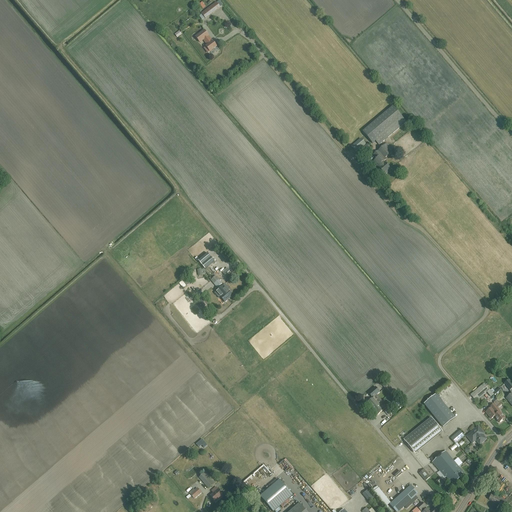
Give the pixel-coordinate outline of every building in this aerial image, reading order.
[(220,7),(216,3),(202,14),(205,18),(220,7)] [(207,51),(217,46),(206,28),(196,35),(200,42),(203,40),(206,45),(204,46),(207,51)] [(406,122),(394,106),(363,131),(373,143),(376,141),(379,145),(406,122)] [(362,137),(352,145),(355,149),(365,141),(362,137)] [(388,170),(390,168),(386,163),(384,161),(386,159),(385,158),(394,151),(387,143),(374,155),(377,158),(374,161),(380,168),(379,168),(385,175),(389,172),(388,170)] [(222,248),(219,250),(226,260),(229,258),(222,248)] [(217,272),(210,277),(209,278),(217,288),(222,283),(219,280),(221,278),(217,272)] [(184,289),(192,282),(187,276),(179,283),(184,289)] [(220,288),(228,299),(232,296),(228,291),(229,290),(225,284),(220,288)] [(228,299),(220,288),(214,292),(219,298),(220,297),(225,302),(228,299)] [(477,401),(480,398),(483,396),(487,392),(490,390),(484,383),(470,395),(476,401),(477,401)] [(388,386),(387,387),(384,388),(387,391),(389,395),(392,393),(393,392),(389,388),(388,386)] [(372,404),(376,401),(378,400),(376,397),(377,395),(380,393),(376,387),(369,393),(373,398),(367,403),(371,408),(374,406),(372,404)] [(497,389),(493,393),(497,398),(499,396),(499,395),(501,394),(497,389)] [(453,419),(455,418),(436,394),(424,404),(440,422),(443,427),(447,424),(453,419)] [(378,400),(376,401),(372,404),(374,406),(371,408),(377,416),(383,411),(378,404),(382,401),(377,395),(376,397),(378,400)] [(499,423),(505,418),(499,412),(500,411),(494,404),(490,407),(491,408),(486,412),(491,419),(494,417),(499,423)] [(403,439),(413,452),(440,430),(430,417),(403,439)] [(479,445),(486,439),(482,434),(483,433),(478,427),(467,436),(472,443),(476,440),(479,445)] [(465,436),(460,430),(451,438),(455,444),(465,436)] [(202,439),(196,444),(199,447),(202,445),(204,448),(207,445),(202,439)] [(446,451),(439,457),(459,480),(466,475),(459,467),(446,451)] [(454,484),(459,480),(439,457),(432,462),(446,478),(446,477),(449,481),(450,480),(454,484)] [(419,473),(425,481),(430,477),(424,469),(419,473)] [(209,489),(215,483),(208,475),(207,476),(205,474),(199,478),(209,489)] [(260,496),(273,511),(281,505),(293,495),(280,480),(278,481),(260,496)] [(411,485),(410,486),(389,504),(390,504),(396,511),(404,506),(407,509),(418,499),(415,496),(418,493),(411,485)] [(194,499),(201,493),(197,488),(190,494),(194,499)] [(216,502),(223,495),(218,490),(216,488),(212,491),(214,493),(211,496),(216,502)] [(508,507),(510,503),(497,496),(496,497),(492,495),(491,497),(490,497),(489,499),(489,500),(498,505),(499,503),(508,507)] [(425,506),(422,502),(417,507),(421,511),(434,511),(432,509),(430,511),(427,508),(425,506)] [(306,511),(299,503),(289,511),(306,511)]
